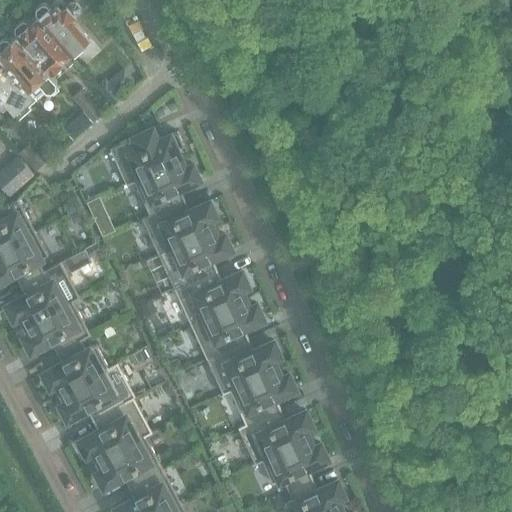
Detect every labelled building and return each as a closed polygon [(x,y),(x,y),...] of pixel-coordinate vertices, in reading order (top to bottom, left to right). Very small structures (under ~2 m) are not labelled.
[(70,3),(69,4),(62,10),(57,5),(52,9),(50,6),(49,7),(47,4),(41,3),(35,9),(35,14),(38,17),(37,18),(70,55),(89,38),(72,19),(78,14),(80,8),(75,3),(70,3)] [(16,35),(50,73),(70,55),(37,18),(30,24),(28,21),(27,21),(22,20),(14,27),(15,27),(14,32),(16,35)] [(16,35),(11,40),(10,41),(8,39),(2,38),(0,40),(0,56),(33,94),(34,93),(38,98),(46,90),(51,90),(51,91),(57,85),(57,81),(57,80),(50,73),(16,35)] [(0,56),(0,95),(14,111),(33,94),(0,56)] [(113,104),(120,97),(118,94),(135,80),(124,66),(107,81),(105,79),(97,86),(96,86),(111,105),(113,104)] [(93,121),(102,113),(81,89),(72,97),(93,121)] [(81,131),(71,120),(63,127),(67,132),(73,138),(81,131)] [(126,183),(181,158),(177,149),(184,146),(177,131),(157,140),(152,128),(110,147),(126,183)] [(43,161),(53,152),(46,143),(35,153),(43,161)] [(35,170),(44,162),(43,161),(35,153),(28,144),(19,152),(35,170)] [(6,166),(22,184),(33,173),(18,155),(6,166)] [(142,218),(184,199),(179,188),(199,179),(192,164),(185,167),(181,158),(126,183),(127,184),(134,180),(149,214),(142,217),(142,218)] [(22,184),(6,166),(0,171),(0,185),(9,195),(22,184)] [(85,174),(81,166),(76,170),(71,175),(73,179),(85,174)] [(0,250),(35,231),(17,198),(8,203),(7,202),(0,205),(0,250)] [(78,207),(73,198),(67,201),(65,206),(68,212),(78,207)] [(158,253),(213,228),(209,219),(216,215),(209,201),(189,210),(184,199),(142,218),(158,253)] [(83,218),(78,209),(69,214),(71,220),(77,221),(83,218)] [(114,229),(109,218),(96,224),(102,235),(114,229)] [(174,288),(216,268),(211,257),(231,248),(224,233),(217,237),(213,228),(158,253),(174,288)] [(20,283),(60,261),(43,270),(38,260),(48,254),(35,231),(0,250),(0,280),(14,273),(20,283)] [(89,256),(101,250),(102,249),(97,241),(85,248),(89,256)] [(60,261),(20,283),(25,294),(6,304),(14,319),(21,315),(26,324),(79,295),(60,261)] [(190,323),(245,298),(241,289),(248,285),(241,270),(221,279),(216,268),(174,288),(190,323)] [(56,351),(90,333),(72,300),(79,296),(79,295),(26,324),(30,332),(23,336),(31,351),(50,340),(56,351)] [(206,357),(248,338),(243,327),(263,318),(256,303),(249,307),(245,298),(190,323),(206,357)] [(155,311),(150,300),(140,305),(145,316),(155,311)] [(109,325),(102,328),(106,337),(113,333),(109,325)] [(90,333),(56,351),(62,362),(43,372),(50,386),(57,383),(62,391),(108,367),(96,344),(86,349),(80,339),(90,334),(90,333)] [(222,392),(277,367),(273,358),(280,355),(273,340),(253,349),(248,338),(206,357),(222,392)] [(152,354),(148,346),(140,350),(144,358),(152,354)] [(182,369),(179,362),(173,360),(168,362),(173,373),(182,369)] [(117,362),(108,367),(62,391),(67,400),(60,404),(68,418),(87,408),(92,419),(133,397),(133,396),(134,395),(117,362)] [(277,367),(222,392),(223,393),(230,390),(245,423),(238,426),(238,427),(280,408),(275,397),(295,388),(288,373),(281,376),(277,367)] [(133,397),(92,419),(98,429),(79,440),(87,454),(94,450),(98,459),(151,431),(133,397)] [(254,462),(309,437),(305,428),(312,425),(305,410),(285,419),(280,408),(238,427),(254,462)] [(151,431),(98,459),(103,468),(96,471),(104,486),(123,476),(129,486),(162,468),(145,435),(152,431),(151,431)] [(309,437),(254,462),(255,463),(262,460),(272,483),(283,478),(288,489),(312,478),(307,467),(327,458),(320,443),(313,446),(309,437)] [(162,468),(129,486),(134,497),(115,507),(117,511),(162,511),(181,502),(162,468)] [(285,511),(329,511),(341,507),(337,498),(344,495),(337,480),(317,489),(312,478),(288,489),(293,500),(283,505),(285,511)] [(185,511),(181,502),(162,511),(185,511)]
